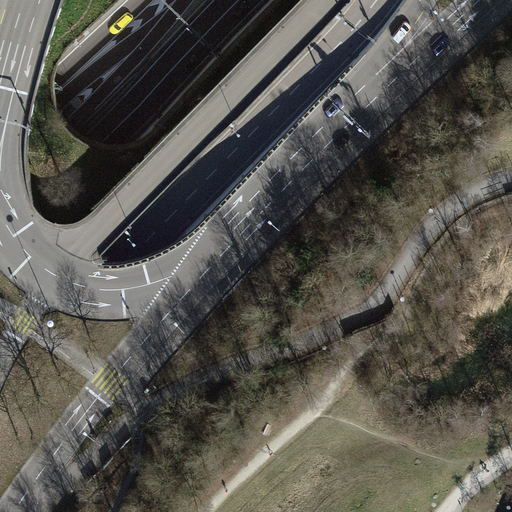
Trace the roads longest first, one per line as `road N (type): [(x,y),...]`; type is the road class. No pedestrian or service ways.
road 1 (trunk): [(0,391),(376,0)]
road 2 (primary): [(56,272),(326,0)]
road 3 (primary): [(18,511),(96,396),(212,259)]
road 4 (trunk): [(0,266),(194,47)]
road 5 (trunk): [(165,0),(0,158)]
road 6 (primary): [(212,259),(366,92)]
road 7 (primary): [(56,272),(99,288),(134,289),(212,259)]
road 8 (primary): [(366,92),(405,69),(480,0)]
